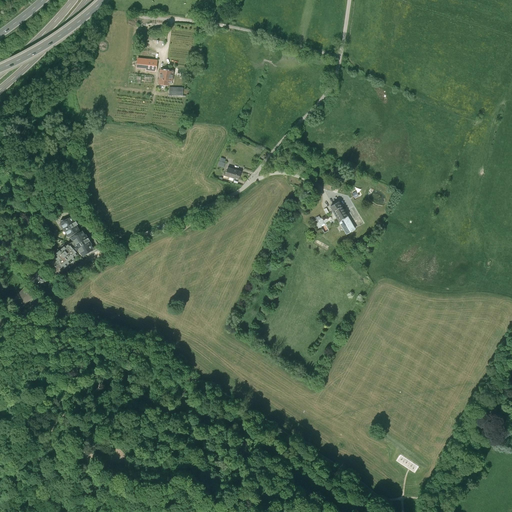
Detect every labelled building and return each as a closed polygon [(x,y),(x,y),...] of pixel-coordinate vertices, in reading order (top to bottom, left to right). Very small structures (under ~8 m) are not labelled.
[(157,61),(137,59),(136,67),(146,68),(146,70),(156,71),(157,61)] [(188,67),(177,66),(177,69),(176,70),(175,70),(174,74),(177,74),(177,72),(187,74),(188,67)] [(160,70),(158,84),(168,85),(168,83),(171,83),(173,72),(160,70)] [(228,167),(225,175),(225,176),(230,177),(229,180),(232,181),(233,178),(239,180),(241,172),(233,170),(228,168),(228,167)] [(338,202),(331,206),(330,207),(339,223),(347,217),(338,202)] [(68,236),(72,237),(81,232),(80,231),(79,230),(76,225),(77,224),(78,224),(76,221),(74,222),(71,216),(67,219),(61,220),(61,222),(68,236)] [(355,229),(347,217),(339,223),(346,234),(355,229)] [(77,253),(80,251),(82,255),(86,252),(87,253),(89,251),(92,249),(90,245),(91,245),(89,241),(90,241),(88,238),(87,238),(85,234),(84,235),(82,231),(81,232),(72,237),(74,241),(69,244),(77,253)] [(55,259),(55,260),(58,263),(58,262),(62,267),(63,268),(70,262),(70,263),(73,261),(72,260),(75,258),(74,257),(78,254),(77,253),(69,244),(69,243),(66,246),(65,245),(56,253),(58,256),(55,259)] [(58,263),(55,260),(49,265),(56,273),(62,267),(58,262),(58,263)] [(44,268),(40,271),(45,277),(48,273),(44,268)] [(45,277),(40,271),(31,279),(33,281),(32,281),(38,288),(47,280),(45,277)] [(35,296),(26,287),(13,301),(13,302),(19,307),(21,309),(31,298),(32,299),(35,296)]
